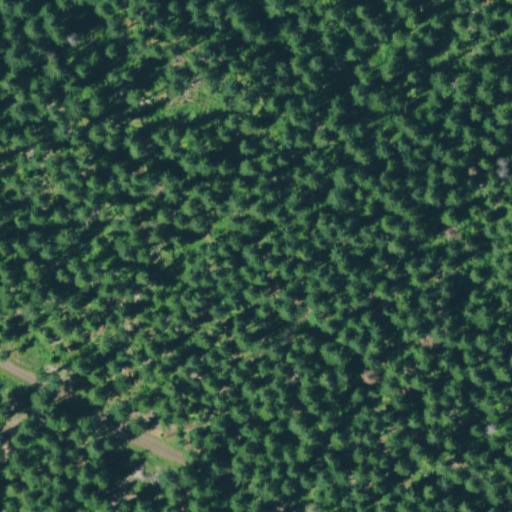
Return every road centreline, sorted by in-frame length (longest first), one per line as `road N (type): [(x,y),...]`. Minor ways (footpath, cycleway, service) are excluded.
road 1 (track): [(0,139),(351,102)]
road 2 (residential): [(0,365),(284,511)]
